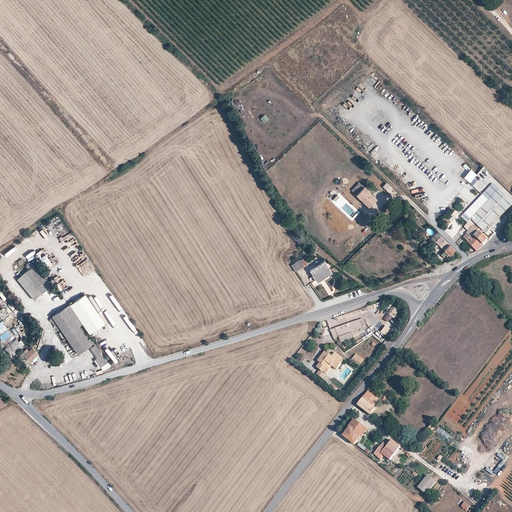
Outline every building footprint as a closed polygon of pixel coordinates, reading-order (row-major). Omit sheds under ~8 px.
[(263,122),(268,118),(265,113),(259,117),(263,122)] [(351,191),(369,206),(376,198),(359,183),(351,191)] [(461,217),(467,223),(471,219),(500,189),(494,183),(461,217)] [(481,228),(483,230),(487,227),(488,228),(511,203),(511,201),(500,189),(471,219),(481,228)] [(458,213),(455,210),(447,218),(451,221),(458,213)] [(481,228),(471,219),(467,223),(464,226),(468,230),(466,232),(466,233),(463,236),(467,241),(476,250),(482,243),(474,235),(481,228)] [(474,235),(482,243),(487,239),(480,233),(483,230),(481,228),(474,235)] [(435,241),(441,236),(436,233),(432,238),(435,241)] [(435,241),(444,251),(441,254),(445,259),(449,255),(451,253),(454,250),(441,236),(435,241)] [(47,256),(42,259),(47,267),(52,264),(47,256)] [(305,267),(300,259),(291,265),(296,272),(305,267)] [(332,273),(324,261),(310,271),(318,283),(332,273)] [(17,279),(34,299),(49,287),(30,263),(26,266),(29,269),(17,279)] [(105,322),(85,293),(69,304),(82,323),(89,333),(105,322)] [(57,330),(60,329),(77,353),(93,342),(90,338),(88,340),(78,325),(82,323),(69,304),(51,316),(53,319),(51,321),(57,330)] [(401,310),(394,305),(383,319),(387,322),(392,316),(395,318),(401,310)] [(364,319),(331,330),(334,337),(366,327),(364,319)] [(14,337),(7,327),(4,323),(1,326),(0,324),(0,339),(5,345),(14,337)] [(386,325),(380,332),(386,336),(391,329),(386,325)] [(16,338),(4,347),(10,355),(22,345),(16,338)] [(95,360),(100,368),(107,362),(102,355),(94,345),(90,348),(97,358),(95,360)] [(21,353),(29,361),(37,354),(32,348),(28,352),(25,350),(21,353)] [(316,374),(322,379),(325,375),(323,373),(330,365),(332,367),(336,370),(343,362),(340,360),(341,358),(335,353),(331,357),(324,352),(317,362),(319,364),(316,368),(319,370),(316,374)] [(354,355),(363,362),(364,360),(356,353),(354,355)] [(352,358),(360,365),(363,362),(354,355),(352,358)] [(323,373),(325,375),(332,367),(330,365),(323,373)] [(357,406),(369,415),(375,408),(373,407),(379,399),(368,391),(357,406)] [(343,437),(354,446),(361,436),(362,437),(367,430),(353,420),(348,426),(350,427),(343,437)] [(450,442),(453,438),(439,427),(436,431),(450,442)] [(390,460),(401,447),(392,441),(387,447),(383,444),(375,455),(382,460),(385,456),(390,460)] [(427,493),(434,485),(437,482),(428,475),(419,486),(427,493)] [(461,507),(466,511),(470,507),(465,503),(461,507)]
